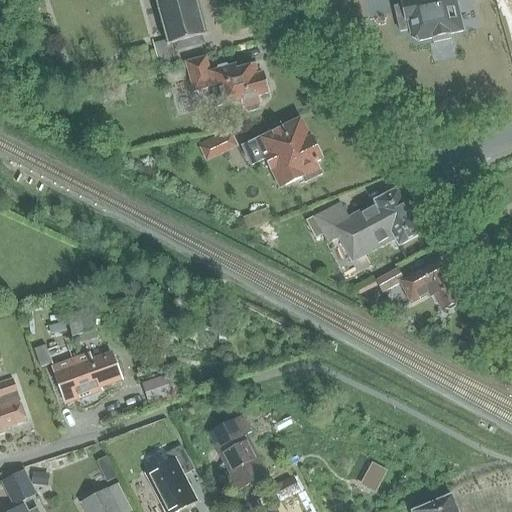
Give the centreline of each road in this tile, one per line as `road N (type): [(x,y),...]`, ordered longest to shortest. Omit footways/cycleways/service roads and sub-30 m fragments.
road 1 (tertiary): [(431,170),(283,0)]
road 2 (tertiary): [(511,314),(431,170)]
